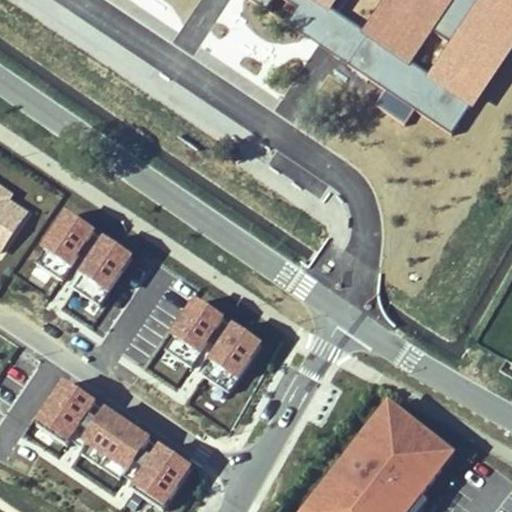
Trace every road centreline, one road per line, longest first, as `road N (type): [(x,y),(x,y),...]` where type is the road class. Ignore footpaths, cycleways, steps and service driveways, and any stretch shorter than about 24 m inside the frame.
road 1 (unclassified): [(0,71),(346,308)]
road 2 (residential): [(251,478),(0,314)]
road 3 (unclassified): [(346,308),(511,416)]
road 4 (residential): [(251,478),(346,308)]
